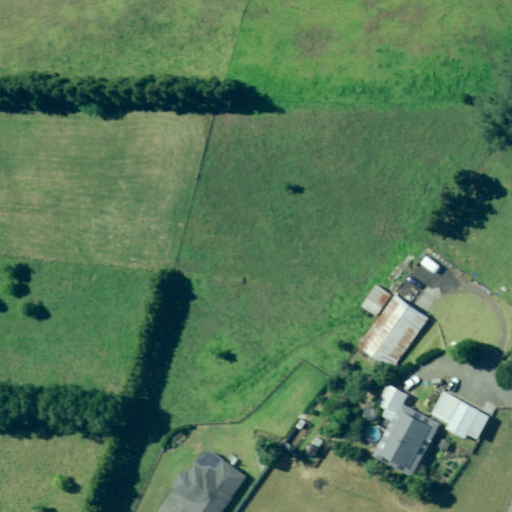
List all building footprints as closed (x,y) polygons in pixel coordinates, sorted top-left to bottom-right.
[(421,293),(424,287),(426,286),(413,276),(408,283),(421,293)] [(376,284),(361,305),(375,315),(390,293),(376,284)] [(425,315),(412,306),(395,294),(359,345),(369,352),(376,358),(391,369),(428,317),(425,315)] [(481,357),(485,349),(479,347),(476,355),(481,357)] [(380,447),(375,456),(413,477),(441,424),(403,404),(408,394),(389,384),(378,403),(388,408),(384,415),(394,420),(380,447)] [(446,391),(433,413),(452,423),(449,428),(467,438),(470,433),(478,438),(491,416),(446,391)] [(320,446),(324,440),(318,436),(314,442),(320,446)] [(444,439),(440,446),(445,449),(450,442),(444,439)] [(307,446),(307,451),(310,455),(315,456),(319,452),(319,448),(316,444),(311,443),(307,446)] [(220,511),(247,476),(235,467),(224,459),(216,470),(211,467),(203,468),(196,463),(189,472),(187,471),(181,472),(174,481),(175,488),(195,503),(188,511),(220,511)]
